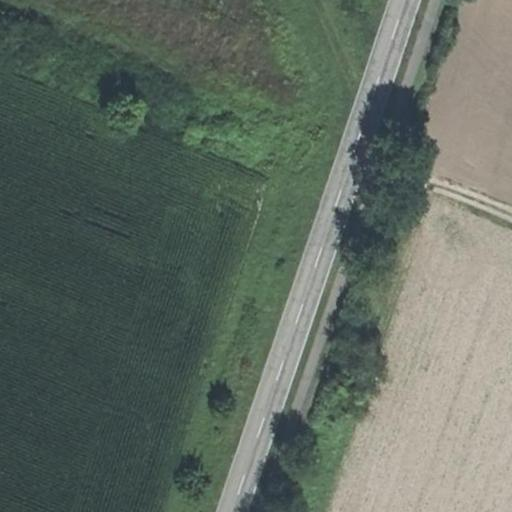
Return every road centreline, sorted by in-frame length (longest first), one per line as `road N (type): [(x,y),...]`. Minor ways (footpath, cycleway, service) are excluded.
road 1 (tertiary): [(231,511),(403,0)]
road 2 (track): [(511,207),(351,158)]
